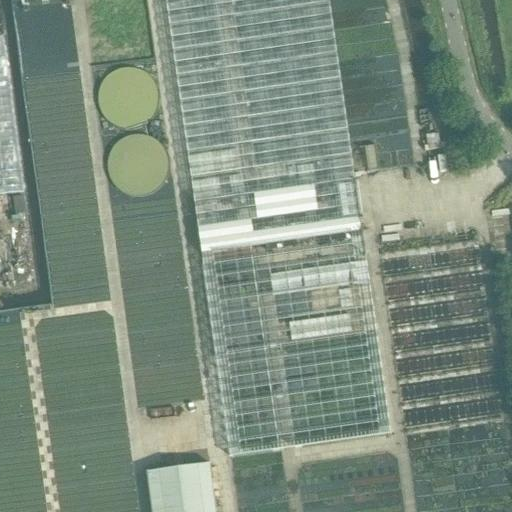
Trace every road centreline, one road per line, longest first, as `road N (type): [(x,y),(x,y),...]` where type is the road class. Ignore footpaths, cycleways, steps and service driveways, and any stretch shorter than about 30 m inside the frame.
road 1 (track): [(73,0),(147,511)]
road 2 (track): [(233,511),(159,0)]
road 3 (track): [(410,511),(366,206)]
road 4 (track): [(52,511),(26,319),(115,305)]
road 5 (track): [(511,447),(476,192)]
road 6 (unclassified): [(511,153),(486,130),(466,91),(446,0)]
